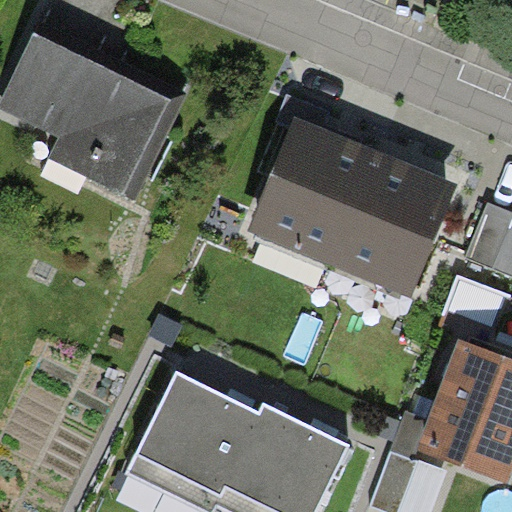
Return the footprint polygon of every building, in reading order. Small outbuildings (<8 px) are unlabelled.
[(167,97),(33,37),(0,108),(0,110),(58,136),(48,156),(124,191),(167,97)] [(332,263),(375,156),(293,123),(250,230),(332,263)] [(449,186),(375,156),(332,263),(406,292),(449,186)] [(511,214),(488,205),(466,259),(511,277),(511,214)] [(511,455),(511,361),(459,342),(418,450),(502,482),(511,455)] [(261,412),(175,371),(134,457),(220,497),(225,486),(261,412)] [(266,402),(261,412),(225,486),(280,511),(315,511),(349,441),(266,402)] [(428,511),(443,474),(392,455),(372,508),(383,511),(428,511)]
